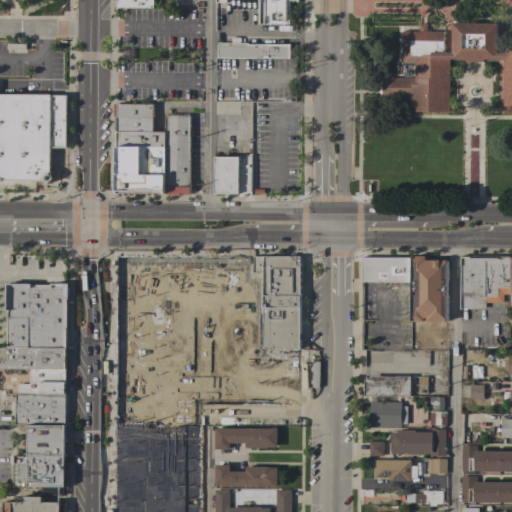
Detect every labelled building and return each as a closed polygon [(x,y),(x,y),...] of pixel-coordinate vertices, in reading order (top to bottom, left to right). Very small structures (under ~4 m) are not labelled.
[(153,0),(153,8),(116,7),(116,0),(153,0)] [(297,0),(297,1),(288,1),(288,23),(259,24),(259,0),(225,0),(225,2),(215,2),(215,0),(297,0)] [(511,105),(510,105),(510,107),(511,107),(511,111),(510,111),(510,112),(498,112),(498,59),(482,59),(482,62),(465,62),(465,59),(449,59),(449,112),(414,111),(414,108),(408,108),(408,98),(382,98),(382,93),(379,93),(379,84),(382,84),(382,78),(414,78),(414,63),(401,63),(402,31),(418,31),(418,24),(426,24),(426,31),(443,31),(443,52),(451,52),(451,23),(496,23),(496,52),(504,52),(504,50),(511,50),(511,105)] [(217,58),(217,42),(247,42),(247,44),(289,44),(289,58),(217,58)] [(0,94),(51,94),(51,95),(66,95),(66,147),(54,147),(54,184),(0,183),(0,94)] [(114,116),(114,104),(153,104),(153,116),(116,116),(114,116)] [(116,131),(116,116),(153,116),(153,131),(116,131)] [(165,116),(189,116),(189,193),(165,193),(165,149),(165,131),(165,116)] [(165,131),(165,149),(116,148),(116,131),(153,131),(165,131)] [(116,193),(116,148),(165,149),(165,193),(116,193)] [(239,155),(251,156),(250,196),(239,196),(239,194),(239,157),(239,155)] [(214,193),(214,157),(239,157),(239,194),(214,193)] [(299,256),(299,348),(262,348),(262,273),(252,273),(252,256),(299,256)] [(503,294),(502,302),(485,302),(485,308),(459,308),(460,256),(509,257),(509,294),(503,294)] [(362,282),(362,257),(410,257),(410,282),(362,282)] [(7,347),(7,311),(6,311),(6,284),(67,284),(67,299),(66,299),(66,347),(65,347),(7,347)] [(65,369),(29,369),(0,369),(0,347),(7,347),(65,347),(65,369)] [(17,394),(17,384),(29,384),(29,369),(65,369),(65,394),(17,394)] [(364,396),(364,379),(369,379),(369,376),(410,376),(410,396),(364,396)] [(417,376),(428,376),(428,393),(417,393),(417,376)] [(501,391),(507,391),(507,381),(485,382),(485,392),(498,391),(498,386),(501,385),(501,391)] [(483,384),(483,399),(469,399),(469,384),(483,384)] [(68,394),(68,424),(65,424),(27,424),(16,424),(15,394),(17,394),(65,394),(68,394)] [(443,396),(443,408),(429,408),(429,397),(443,396)] [(401,401),(401,406),(406,406),(406,424),(400,424),(400,427),(369,427),(369,401),(401,401)] [(446,411),(446,424),(429,424),(429,411),(446,411)] [(511,419),(511,438),(500,438),(500,419),(511,419)] [(65,455),(27,456),(27,424),(65,424),(65,455)] [(277,447),(267,447),(267,448),(245,448),(245,443),(229,443),(229,449),(215,449),(214,428),(277,427),(277,447)] [(397,432),(397,430),(415,430),(415,429),(445,429),(444,456),(430,456),(430,451),(426,451),(426,454),(422,454),(422,452),(420,451),(420,456),(412,456),(412,454),(410,454),(410,452),(406,452),(406,454),(402,454),(402,452),(400,452),(400,456),(392,456),(392,453),(391,453),(391,432),(397,432)] [(368,441),(383,441),(383,455),(369,455),(368,441)] [(464,445),(464,443),(473,443),(473,445),(476,445),(476,450),(511,449),(511,471),(461,471),(461,445),(464,445)] [(65,455),(65,487),(13,487),(13,456),(27,456),(65,455)] [(445,458),(446,473),(427,473),(427,458),(445,458)] [(410,460),(410,461),(410,466),(416,466),(416,478),(410,478),(410,479),(409,479),(409,480),(388,480),(388,478),(373,477),(373,459),(410,460)] [(229,464),(229,471),(245,471),(245,468),(245,466),(269,466),(269,467),(277,467),(277,487),(272,487),(272,486),(215,485),(215,464),(229,464)] [(476,476),(476,481),(511,481),(511,502),(460,502),(461,476),(476,476)] [(229,490),(229,507),(233,507),(260,507),(260,508),(275,508),(275,490),(291,490),(291,511),(214,511),(214,489),(229,490)] [(442,490),(442,504),(436,504),(436,506),(429,507),(429,501),(423,501),(423,505),(413,505),(413,493),(422,493),(422,491),(442,490)] [(2,511),(2,502),(11,502),(22,502),(22,496),(41,496),(41,502),(59,502),(64,502),(64,511),(2,511)]
